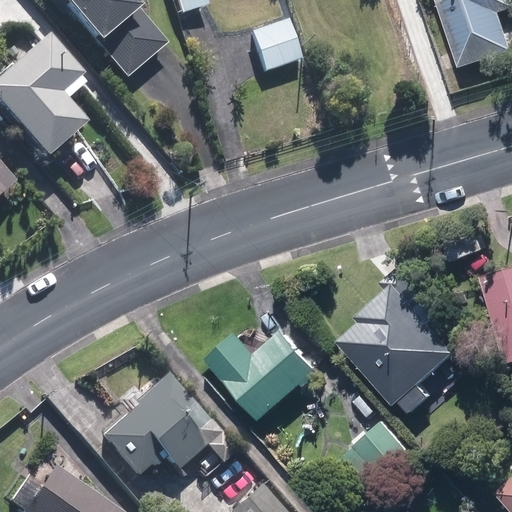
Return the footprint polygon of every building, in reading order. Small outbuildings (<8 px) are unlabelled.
[(71,0),(133,74),(173,41),(139,0),(71,0)] [(511,0),(450,0),(478,69),(511,55),(511,0)] [(285,22),(248,34),(260,69),(297,56),(285,22)] [(56,28),(0,78),(0,96),(52,153),(96,113),(81,97),(102,78),(56,28)] [(0,158),(0,207),(24,187),(0,158)] [(511,265),(495,271),(511,322),(511,265)] [(410,282),(350,337),(401,392),(461,337),(410,282)] [(279,302),(216,359),(270,418),(333,361),(279,302)] [(213,412),(171,370),(110,430),(152,473),(213,412)] [(410,448),(386,422),(342,462),(366,488),(410,448)] [(132,511),(61,464),(29,510),(32,511),(132,511)] [(281,511),(258,486),(227,511),(281,511)]
